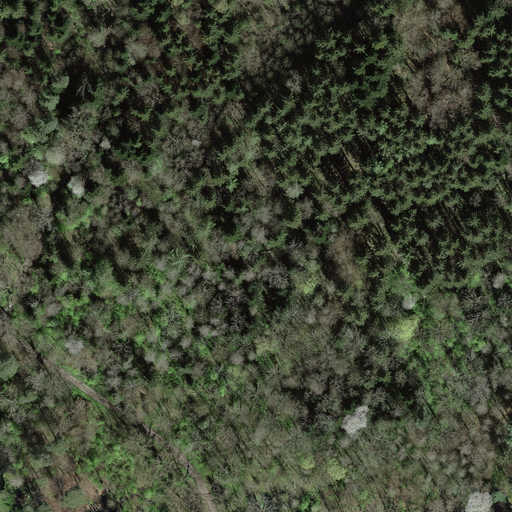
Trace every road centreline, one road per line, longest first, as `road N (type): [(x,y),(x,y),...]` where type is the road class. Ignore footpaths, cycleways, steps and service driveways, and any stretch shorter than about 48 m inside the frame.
road 1 (track): [(113,0),(89,123),(0,316)]
road 2 (track): [(0,335),(181,457),(213,511)]
road 3 (track): [(511,188),(456,0)]
